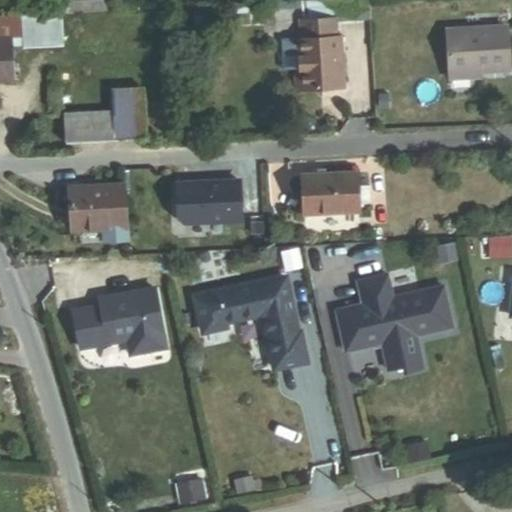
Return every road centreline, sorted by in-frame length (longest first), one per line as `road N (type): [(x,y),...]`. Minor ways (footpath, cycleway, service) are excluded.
road 1 (residential): [(0,255),(77,511)]
road 2 (residential): [(260,511),(511,453)]
